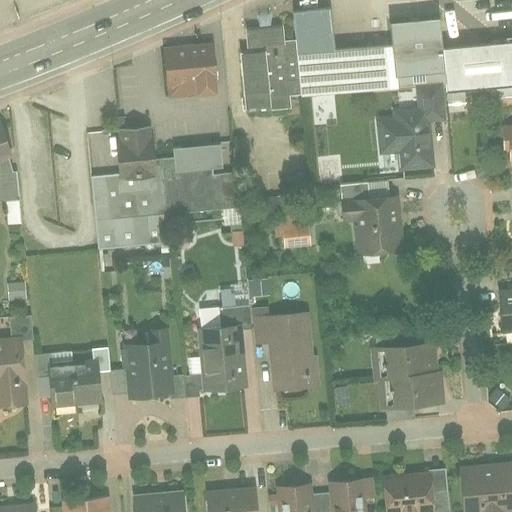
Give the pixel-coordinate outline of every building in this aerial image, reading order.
[(413,0),(402,0),(382,8),(398,50),(428,39),(413,0)] [(247,32),(248,58),(240,58),(244,113),(290,110),(290,100),(300,99),(297,56),(296,43),(286,43),(285,29),(247,32)] [(219,99),(215,46),(165,49),(168,102),(219,99)] [(391,95),(388,49),(297,56),(300,99),(300,102),(391,95)] [(399,176),(435,175),(435,164),(441,163),(440,126),(445,125),(444,88),(417,89),(418,112),(394,113),(395,121),(378,122),(380,155),(398,154),(399,176)] [(234,207),(228,142),(156,149),(154,130),(92,135),(102,247),(164,242),(162,213),(234,207)] [(0,166),(11,162),(0,131),(0,166)] [(404,258),(400,200),(340,204),(342,225),(356,224),(358,261),(404,258)] [(278,248),(311,247),(310,214),(276,216),(278,248)] [(250,299),(272,295),(269,278),(247,282),(250,299)] [(511,298),(500,300),(502,339),(511,338),(511,298)] [(204,359),(241,356),(238,324),(220,326),(218,308),(199,310),(204,359)] [(317,393),(310,313),(266,317),(253,319),(256,350),(269,349),(273,397),(317,393)] [(0,413),(30,410),(24,341),(0,343),(0,413)] [(170,343),(122,347),(127,404),(175,400),(170,343)] [(377,380),(434,377),(432,343),(370,347),(372,380),(377,380)] [(241,356),(204,359),(206,373),(197,374),(199,390),(244,386),(241,356)] [(101,399),(97,360),(72,363),(76,401),(101,399)] [(76,401),(72,363),(48,365),(52,403),(76,401)] [(379,413),(440,410),(438,377),(434,377),(377,380),(379,413)] [(458,511),(511,511),(511,468),(478,471),(478,464),(455,466),(458,511)] [(435,511),(432,475),(385,479),(387,511),(435,511)] [(366,511),(364,478),(337,480),(332,487),(333,511),(366,511)] [(313,511),(311,482),(275,486),(277,511),(313,511)] [(260,511),(258,486),(206,491),(208,511),(260,511)] [(188,511),(186,490),(132,495),(133,511),(188,511)] [(110,511),(109,497),(59,502),(59,511),(110,511)]
